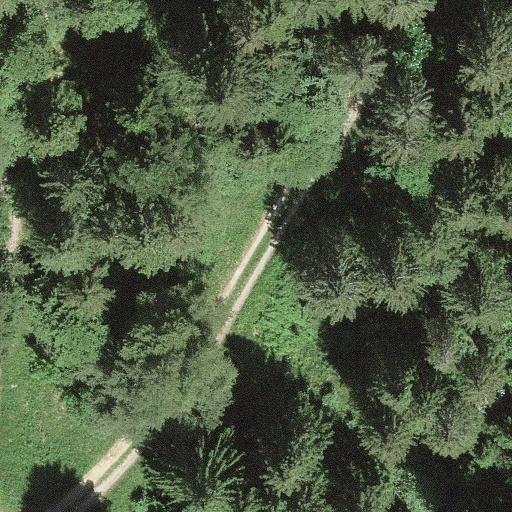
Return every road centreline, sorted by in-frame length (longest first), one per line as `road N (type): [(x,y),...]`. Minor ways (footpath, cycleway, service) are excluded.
road 1 (track): [(85,511),(158,427),(219,336),(270,231),(418,0)]
road 2 (track): [(0,257),(59,0)]
